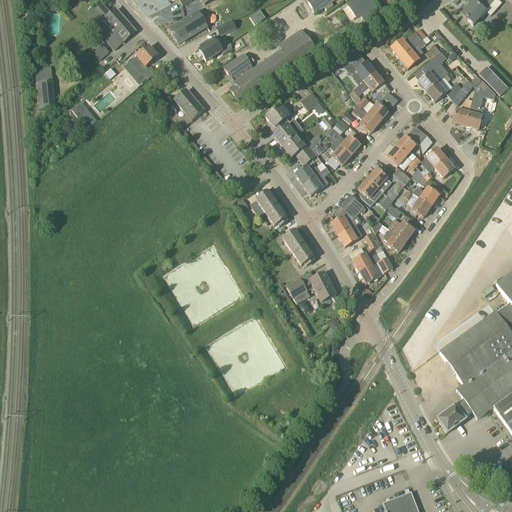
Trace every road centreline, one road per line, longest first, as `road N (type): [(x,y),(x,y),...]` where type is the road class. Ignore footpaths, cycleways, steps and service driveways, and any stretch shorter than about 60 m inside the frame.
road 1 (residential): [(365,318),(468,175),(416,105)]
road 2 (unclassified): [(257,511),(343,390),(349,343),(371,329)]
road 3 (residential): [(230,124),(119,0)]
road 4 (residential): [(309,224),(416,105)]
road 5 (residential): [(230,124),(366,47)]
road 6 (residential): [(431,447),(371,329)]
road 7 (residential): [(309,224),(230,124)]
